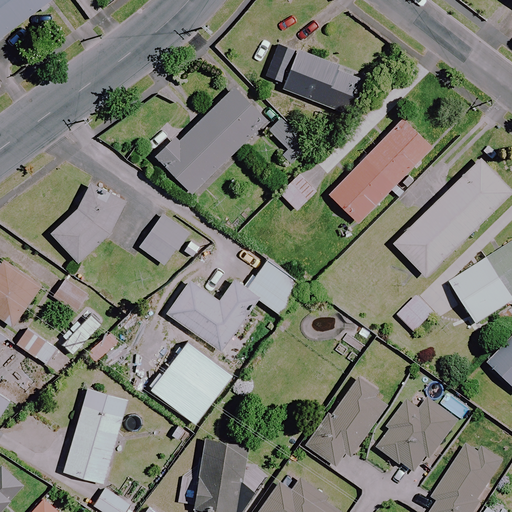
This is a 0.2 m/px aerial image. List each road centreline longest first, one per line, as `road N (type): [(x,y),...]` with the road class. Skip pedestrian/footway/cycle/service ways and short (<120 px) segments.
road 1 (residential): [(0,150),(141,46),(189,0)]
road 2 (residential): [(511,87),(396,0)]
